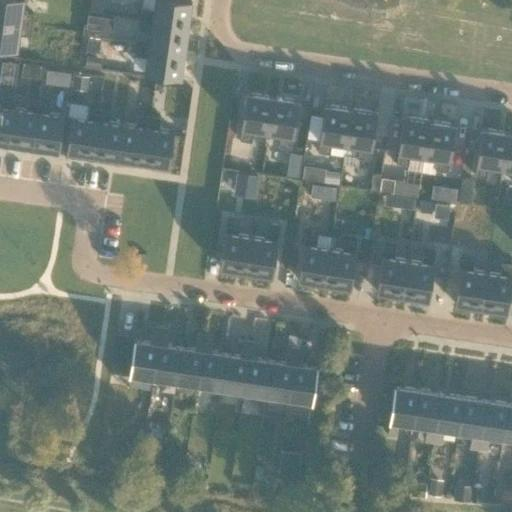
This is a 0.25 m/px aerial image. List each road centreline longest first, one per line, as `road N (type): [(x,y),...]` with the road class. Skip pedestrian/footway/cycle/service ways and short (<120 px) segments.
road 1 (residential): [(511,336),(91,271),(85,263),(94,201),(0,188)]
road 2 (residential): [(225,0),(222,28),(239,50),(511,91)]
